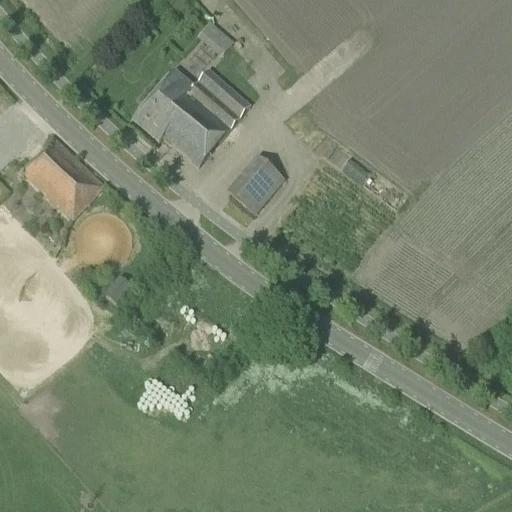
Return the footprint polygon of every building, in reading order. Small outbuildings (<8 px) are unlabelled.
[(202,40),(223,59),(236,45),(215,26),(202,40)] [(194,91),(172,73),(131,123),(158,145),(161,141),(196,171),(248,110),(207,74),(194,91)] [(50,140),(40,151),(44,154),(34,164),(31,162),(19,174),(72,226),(104,190),(50,140)] [(261,156),(234,198),(261,216),(288,174),(261,156)] [(117,309),(131,291),(118,281),(104,300),(117,309)]
